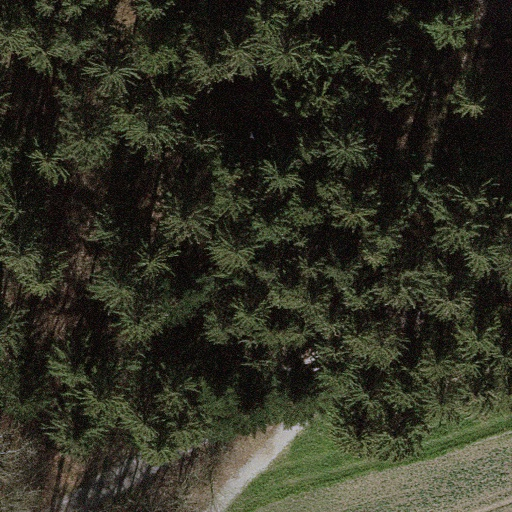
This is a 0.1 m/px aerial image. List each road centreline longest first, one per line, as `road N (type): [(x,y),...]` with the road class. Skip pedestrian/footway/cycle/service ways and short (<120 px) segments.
road 1 (track): [(299,369),(60,511)]
road 2 (track): [(511,253),(299,369)]
